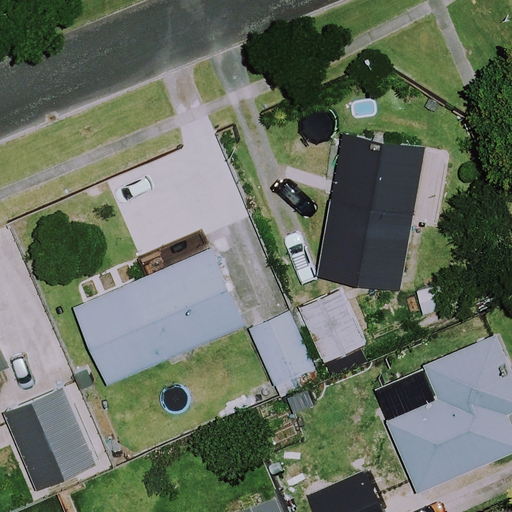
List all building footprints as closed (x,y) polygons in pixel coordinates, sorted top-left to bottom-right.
[(430,144),(389,137),(388,147),(347,141),(326,272),(407,285),(430,144)] [(258,321),(227,243),(80,303),(112,380),(258,321)] [(454,275),(418,288),(429,321),(465,308),(454,275)] [(351,288),(313,305),(339,361),(377,344),(351,288)] [(323,397),(315,380),(322,377),(291,314),(256,332),(286,394),(294,390),(302,407),(323,397)] [(0,366),(11,361),(0,335),(0,366)] [(511,450),(511,405),(487,341),(380,382),(420,486),(511,450)] [(91,443),(69,386),(17,405),(38,463),(91,443)] [(292,511),(288,500),(259,511),(292,511)]
